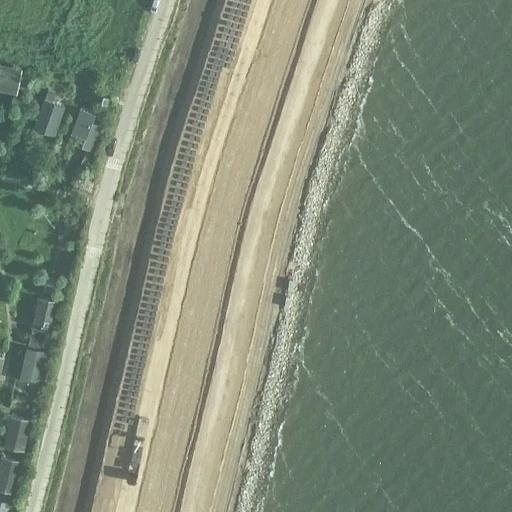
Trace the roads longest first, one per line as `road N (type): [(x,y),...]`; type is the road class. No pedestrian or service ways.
road 1 (residential): [(176,84),(152,81),(137,91),(114,162),(39,479),(38,496),(53,511)]
road 2 (tertiary): [(69,511),(144,185),(176,84)]
